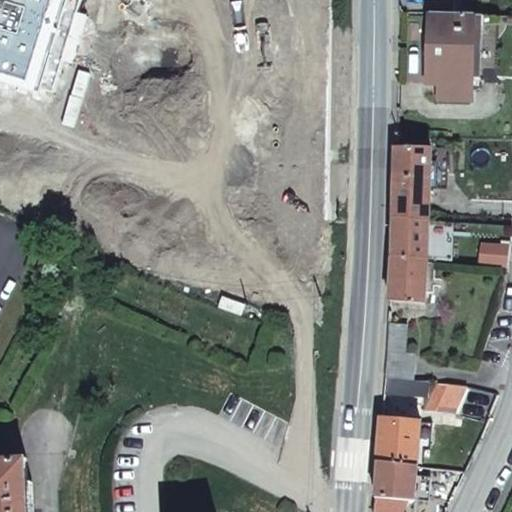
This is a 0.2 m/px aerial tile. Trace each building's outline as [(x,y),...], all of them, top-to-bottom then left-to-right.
[(476,16),(431,14),(428,84),(440,85),(440,101),(473,102),(476,16)] [(431,190),(432,149),(397,148),(395,219),(430,221),(431,190)] [(449,149),(432,149),(431,190),(448,190),(449,149)] [(429,262),(430,221),(395,219),(394,259),(429,262)] [(510,243),(502,242),(502,248),(483,246),(482,263),(508,266),(510,243)] [(426,305),(427,295),(429,264),(429,262),(394,259),(391,303),(426,305)] [(63,289),(50,307),(61,315),(73,296),(63,289)] [(62,320),(52,317),(49,332),(59,334),(62,320)] [(409,326),(390,325),(386,379),(407,381),(415,380),(417,354),(407,353),(409,326)] [(453,414),(468,387),(407,381),(406,394),(430,397),(423,412),(453,414)] [(382,420),(379,464),(417,466),(419,450),(430,451),(433,424),(421,423),(382,420)] [(0,511),(29,511),(27,459),(0,460),(0,511)] [(417,466),(379,464),(376,498),(379,498),(378,504),(385,505),(383,511),(403,511),(408,500),(414,501),(416,477),(417,466)] [(431,478),(416,477),(414,501),(429,503),(431,478)]
